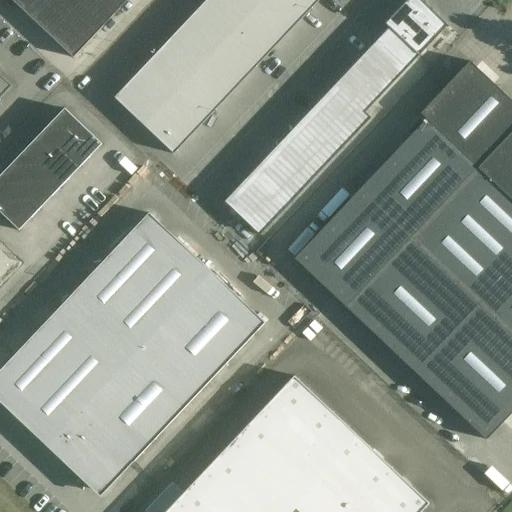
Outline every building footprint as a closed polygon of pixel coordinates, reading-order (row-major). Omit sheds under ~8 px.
[(10,0),(73,58),(127,0),(10,0)] [(205,0),(113,98),(173,154),(318,0),(205,0)] [(388,27),(224,202),(260,235),(371,117),(365,112),(447,24),(420,0),(407,0),(385,24),(388,27)] [(426,119),(294,258),(486,439),(511,411),(511,101),(469,61),(420,113),(426,119)] [(0,99),(13,87),(0,74),(0,99)] [(18,231),(102,144),(95,137),(64,108),(0,174),(0,212),(12,224),(18,231)] [(100,491),(129,460),(132,463),(264,323),(148,213),(0,369),(0,403),(62,461),(65,458),(100,491)] [(0,241),(0,258),(8,266),(16,258),(0,241)] [(419,511),(429,503),(294,376),(164,511),(419,511)]
